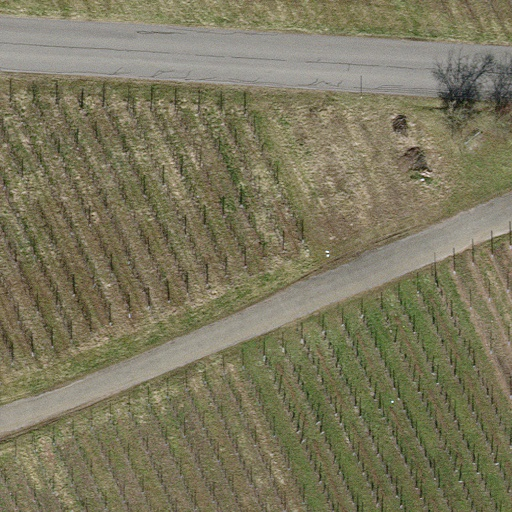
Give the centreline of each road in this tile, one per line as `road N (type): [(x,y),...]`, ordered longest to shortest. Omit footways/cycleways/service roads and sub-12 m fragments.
road 1 (track): [(0,424),(511,208)]
road 2 (unclassified): [(511,83),(0,49)]
